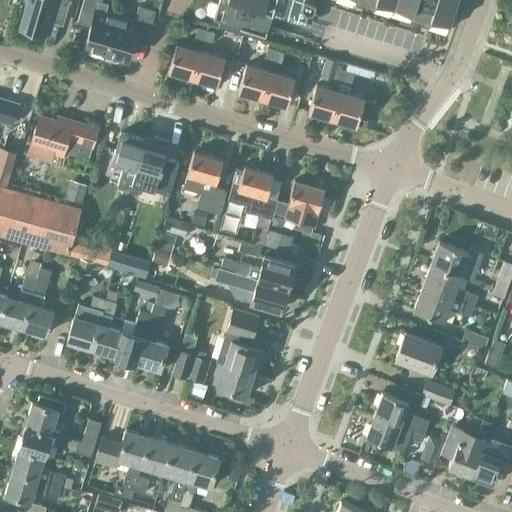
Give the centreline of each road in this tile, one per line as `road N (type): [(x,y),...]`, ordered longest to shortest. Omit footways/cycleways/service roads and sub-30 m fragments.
road 1 (residential): [(390,167),(0,53)]
road 2 (residential): [(287,447),(390,167)]
road 3 (residential): [(287,447),(6,362)]
road 4 (residential): [(390,167),(460,61),(482,0)]
road 5 (residential): [(463,511),(287,447)]
road 6 (residential): [(511,212),(390,167)]
